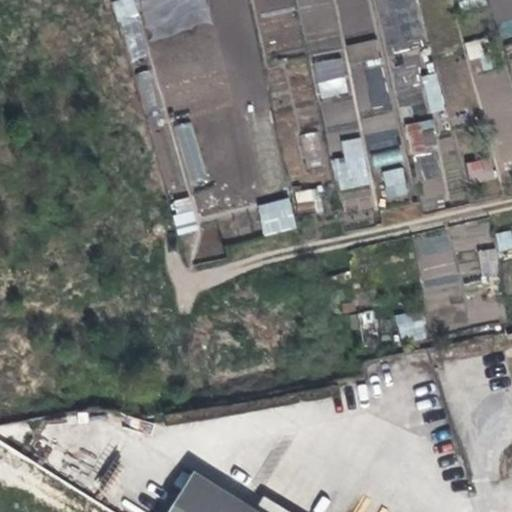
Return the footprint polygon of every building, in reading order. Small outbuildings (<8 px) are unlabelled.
[(132,61),(150,54),(131,0),(116,0),(112,2),(132,61)] [(139,0),(147,38),(212,25),(206,0),(139,0)] [(414,0),(378,0),(390,51),(424,43),(414,0)] [(486,0),(456,0),(460,10),(487,1),(486,0)] [(349,42),(352,80),(367,79),(369,107),(385,106),(380,40),(349,42)] [(312,62),(319,98),(348,92),(341,57),(312,62)] [(466,58),(439,58),(439,97),(466,97),(466,58)] [(398,103),(419,100),(414,60),(393,62),(398,103)] [(133,74),(146,112),(161,107),(148,69),(133,74)] [(428,112),(443,109),(437,72),(421,75),(428,112)] [(325,129),(355,126),(352,100),(322,103),(325,129)] [(394,114),(365,116),(367,148),(396,146),(394,114)] [(444,196),(435,120),(411,122),(419,198),(444,196)] [(300,135),(308,168),(325,164),(317,131),(300,135)] [(337,189),(369,185),(363,137),(342,140),(344,158),(333,159),(337,189)] [(372,155),(376,168),(403,160),(399,147),(372,155)] [(468,181),(494,179),(493,158),(467,160),(468,181)] [(403,167),(382,171),(388,199),(408,195),(403,167)] [(369,186),(340,192),(344,214),(374,208),(369,186)] [(316,189),(296,190),(298,211),(317,209),(316,189)] [(176,234),(198,231),(193,197),(171,200),(176,234)] [(257,204),(263,235),(296,229),(290,198),(257,204)] [(511,231),(511,229),(495,233),(499,251),(511,248),(511,231)] [(422,304),(458,301),(452,232),(416,234),(422,304)] [(480,279),(498,277),(496,248),(478,249),(480,279)] [(421,311),(395,316),(399,341),(426,337),(421,311)] [(256,511),(193,473),(168,511),(256,511)] [(289,511),(262,495),(253,510),(256,511),(289,511)]
